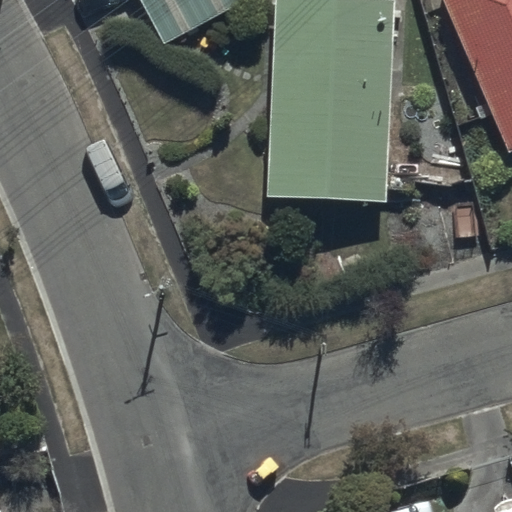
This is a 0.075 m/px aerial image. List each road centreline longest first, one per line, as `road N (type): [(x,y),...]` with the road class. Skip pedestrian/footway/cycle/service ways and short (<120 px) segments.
road 1 (residential): [(0,62),(52,168),(150,456)]
road 2 (residential): [(150,456),(511,355)]
